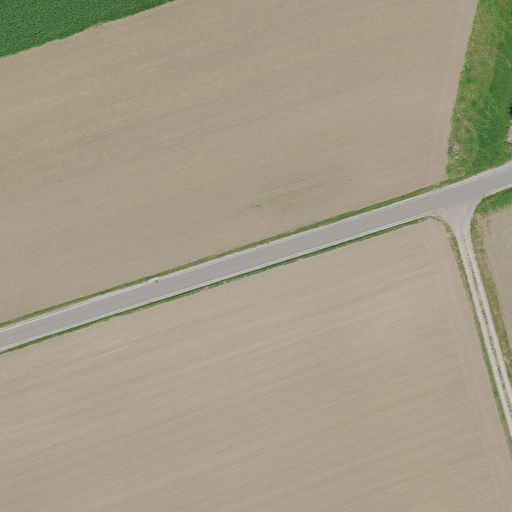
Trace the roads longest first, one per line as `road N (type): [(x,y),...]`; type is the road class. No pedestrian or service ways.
road 1 (unclassified): [(511,175),(0,344)]
road 2 (track): [(454,193),(511,405)]
